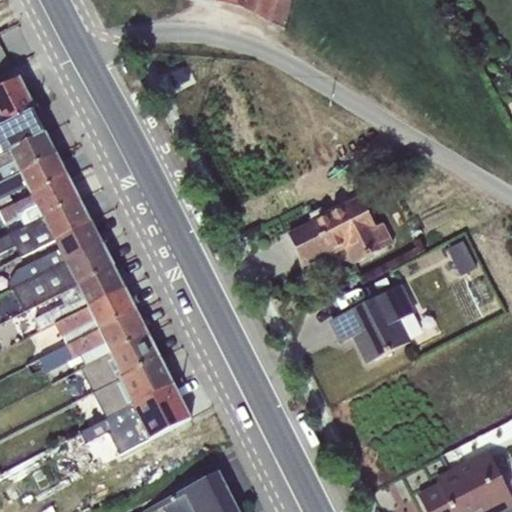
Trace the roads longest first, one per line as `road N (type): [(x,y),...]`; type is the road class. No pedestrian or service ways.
road 1 (secondary): [(314,511),(79,54)]
road 2 (unclassified): [(511,194),(254,44),(169,31),(79,54)]
